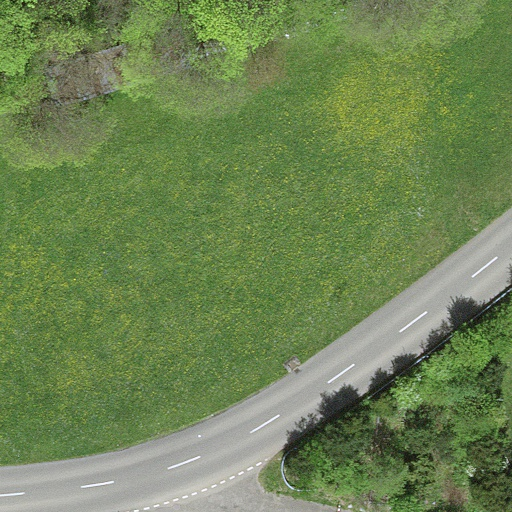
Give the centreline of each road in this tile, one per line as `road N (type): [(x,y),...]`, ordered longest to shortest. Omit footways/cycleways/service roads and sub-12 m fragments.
road 1 (tertiary): [(182,465),(337,378),(511,248)]
road 2 (tertiary): [(0,500),(182,465)]
